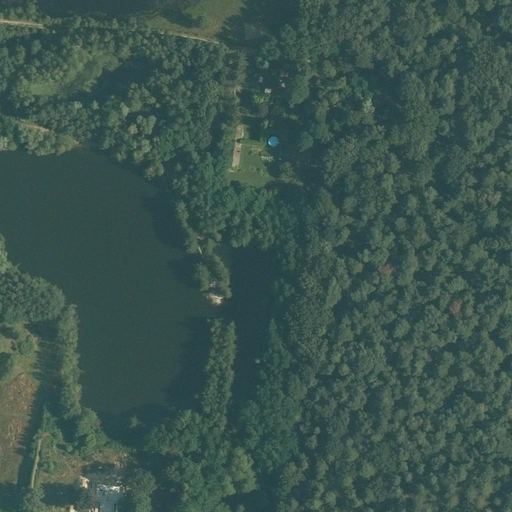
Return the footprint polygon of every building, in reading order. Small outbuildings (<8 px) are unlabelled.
[(264,68),(262,87),(285,90),(287,71),(264,68)] [(276,127),(278,111),(268,110),(266,126),(276,127)] [(232,125),(230,141),(242,143),(244,126),(232,125)] [(242,143),(230,141),(227,165),(239,167),(242,143)] [(289,144),(286,166),(311,169),(313,147),(289,144)] [(101,503),(99,511),(114,511),(115,504),(119,505),(120,499),(124,500),(125,488),(98,485),(96,502),(101,503)] [(179,511),(181,498),(173,497),(172,503),(167,503),(166,511),(179,511)]
